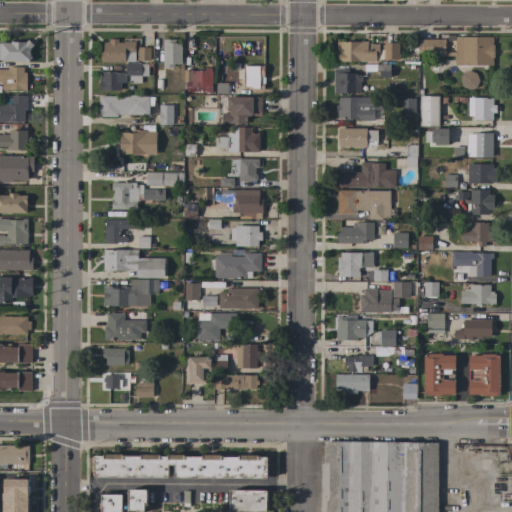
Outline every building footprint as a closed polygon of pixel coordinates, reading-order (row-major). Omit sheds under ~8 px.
[(445,39),(444,52),(455,52),(455,36),(492,37),(492,45),(495,45),(495,57),(492,57),(492,65),(454,65),(454,56),(444,56),(444,58),(431,58),(431,53),(422,53),(422,58),(417,58),(418,39),(445,39)] [(0,61),(0,42),(11,43),(11,41),(26,42),(28,39),(33,45),(30,48),(30,55),(32,58),(26,63),(25,61),(0,61)] [(101,62),(101,51),(103,51),(103,42),(109,42),(109,39),(118,39),(118,43),(124,43),(124,41),(134,41),(134,62),(125,61),(125,62),(101,62)] [(163,39),(175,39),(175,43),(181,43),(181,63),(173,63),(173,68),(163,68),(163,39)] [(338,61),(338,48),(336,48),(336,41),(367,41),(367,43),(371,43),(371,44),(379,44),(379,55),(376,55),(376,61),(338,61)] [(383,48),(382,48),(382,45),(383,45),(383,42),(399,43),(398,54),(400,54),(400,58),(398,58),(398,60),(383,59),(383,48)] [(152,60),(137,60),(137,47),(150,47),(150,49),(152,48),(152,60)] [(148,76),(141,76),(140,83),(129,83),(129,76),(125,76),(125,83),(120,83),(120,90),(99,90),(99,78),(100,78),(100,72),(124,72),(124,75),(125,75),(125,63),(140,63),(140,64),(148,64),(148,76)] [(376,77),(376,64),(389,64),(390,77),(376,77)] [(244,65),(264,66),(264,76),(264,84),(263,89),(259,89),(251,89),(251,87),(244,87),(244,65)] [(22,90),(22,89),(8,89),(8,90),(2,90),(2,82),(0,82),(0,69),(8,69),(8,67),(23,67),(23,72),(27,72),(27,90),(22,90)] [(348,69),(348,73),(356,73),(356,74),(359,74),(359,75),(361,75),(361,81),(359,81),(359,93),(333,92),(333,69),(348,69)] [(183,70),(191,70),(191,71),(212,71),(212,91),(211,91),(211,92),(202,92),(202,90),(200,90),(199,92),(192,92),(192,90),(186,90),(186,82),(191,83),(191,82),(183,82),(183,70)] [(476,87),(468,89),(461,86),(459,79),(462,73),(469,70),(476,73),(478,80),(476,87)] [(227,83),(227,85),(229,85),(229,94),(216,94),(216,83),(227,83)] [(0,104),(11,104),(11,95),(27,95),(27,110),(24,110),(24,122),(7,121),(7,122),(0,122),(0,104)] [(148,115),(117,115),(117,117),(98,117),(98,112),(97,112),(97,108),(99,108),(99,96),(126,96),(126,95),(136,95),(136,96),(148,96),(148,115)] [(221,123),(221,113),(228,113),(228,108),(225,107),(225,100),(227,100),(227,96),(261,97),(261,114),(260,114),(260,116),(247,116),(246,123),(221,123)] [(438,126),(419,126),(419,96),(439,96),(438,126)] [(337,112),(335,112),(335,105),(337,105),(337,97),(381,97),(381,120),(359,120),(359,118),(352,118),(352,119),(347,119),(347,118),(337,118),(337,112)] [(468,97),(492,98),(492,105),(496,105),(496,112),(492,112),(492,120),(472,119),(472,116),(468,115),(468,97)] [(415,113),(400,113),(400,98),(415,98),(415,113)] [(159,104),(173,104),(173,124),(158,124),(159,106),(159,104)] [(259,151),(227,151),(227,147),(214,148),(214,137),(227,137),(227,133),(234,133),(234,127),(250,127),(250,132),(259,132),(259,151)] [(366,128),(366,130),(377,130),(377,141),(376,141),(376,145),(366,145),(366,146),(338,146),(338,128),(366,128)] [(448,145),(434,145),(434,142),(424,142),(424,131),(431,131),(431,128),(448,128),(448,145)] [(0,134),(9,134),(9,130),(27,130),(27,136),(30,136),(30,144),(26,144),(26,149),(9,149),(9,146),(0,146),(0,134)] [(141,154),(141,155),(132,155),(132,154),(119,154),(120,132),(131,132),(131,130),(146,130),(146,132),(156,132),(156,134),(158,134),(158,146),(156,146),(156,154),(141,154)] [(492,157),(466,156),(466,133),(473,133),(492,133),(492,157)] [(196,144),(195,156),(184,156),(184,144),(196,144)] [(405,167),(405,157),(406,157),(406,145),(417,145),(417,157),(416,157),(416,167),(405,167)] [(462,160),(453,159),(453,147),(463,147),(462,160)] [(0,155),(28,156),(33,156),(33,171),(28,171),(28,180),(12,180),(12,182),(0,182),(0,155)] [(238,181),(238,176),(237,176),(237,174),(238,174),(239,158),(258,159),(258,167),(257,167),(256,169),(255,170),(255,173),(256,173),(257,176),(257,179),(255,181),(238,181)] [(337,186),(338,172),(360,172),(361,162),(373,162),(373,163),(383,163),(383,170),(394,170),(394,187),(371,187),(360,187),(360,186),(337,186)] [(467,163),(492,164),(492,168),(496,168),(496,182),(491,182),(491,184),(466,183),(467,163)] [(144,185),(145,174),(146,174),(146,172),(176,173),(176,172),(183,172),(182,183),(175,183),(175,185),(161,185),(144,185)] [(443,187),(442,174),(456,174),(456,187),(443,187)] [(219,186),(219,177),(233,178),(233,187),(219,186)] [(138,201),(136,201),(136,209),(110,209),(110,196),(112,196),(112,190),(111,190),(111,182),(136,183),(136,185),(138,187),(138,201)] [(212,205),(203,205),(203,188),(212,188),(212,205)] [(141,200),(142,189),(164,189),(163,200),(141,200)] [(231,202),(220,201),(221,199),(213,199),(213,192),(221,192),(221,189),(259,190),(258,198),(262,199),(262,213),(261,213),(261,219),(238,218),(238,212),(231,212),(231,202)] [(489,189),(489,194),(493,194),(493,210),(488,210),(488,214),(469,214),(469,189),(489,189)] [(337,190),(354,190),(390,191),(389,217),(381,217),(381,219),(368,219),(368,210),(356,210),(356,213),(354,213),(354,214),(339,214),(340,205),(337,205),(337,190)] [(11,213),(11,214),(3,214),(3,213),(0,213),(0,195),(8,195),(8,193),(17,193),(17,195),(27,195),(26,213),(11,213)] [(182,217),(182,203),(197,204),(196,217),(182,217)] [(430,219),(429,208),(441,207),(441,212),(443,212),(443,215),(441,215),(441,219),(430,219)] [(27,244),(8,244),(3,244),(3,245),(0,245),(0,218),(7,218),(7,220),(22,220),(22,219),(27,219),(27,244)] [(104,228),(104,219),(136,220),(136,229),(120,229),(120,231),(118,231),(118,236),(125,236),(125,242),(115,242),(115,244),(104,244),(104,228)] [(208,229),(208,230),(206,230),(206,229),(204,229),(205,219),(220,219),(220,229),(208,229)] [(339,227),(357,227),(357,222),(373,222),(372,240),(365,240),(365,243),(339,243),(339,227)] [(492,241),(485,241),(485,246),(477,246),(477,241),(461,240),(461,228),(470,228),(470,222),(488,222),(488,231),(492,231),(492,241)] [(258,232),(261,232),(261,240),(258,240),(258,246),(224,246),(224,235),(232,235),(232,230),(235,230),(235,225),(258,226),(258,232)] [(406,232),(406,248),(392,248),(392,232),(406,232)] [(149,236),(149,248),(137,248),(137,236),(149,236)] [(417,250),(417,236),(431,236),(431,250),(417,250)] [(0,270),(0,249),(28,250),(28,257),(32,257),(32,270),(0,270)] [(103,249),(138,249),(138,258),(164,258),(164,278),(137,278),(137,270),(128,270),(103,270),(103,249)] [(468,276),(468,266),(453,265),(453,264),(451,264),(451,251),(471,251),(471,253),(492,253),(492,259),(490,259),(489,276),(468,276)] [(337,276),(337,271),(336,271),(337,257),(340,257),(340,252),(361,252),(361,267),(358,267),(358,272),(359,272),(359,277),(337,276)] [(260,271),(245,271),(245,278),(213,278),(214,256),(243,256),(243,253),(260,253),(260,271)] [(372,269),(387,269),(386,281),(372,281),(372,269)] [(0,277),(32,278),(32,295),(29,295),(29,298),(12,297),(12,303),(0,303),(0,277)] [(103,286),(117,286),(117,289),(120,289),(120,286),(129,286),(129,279),(158,279),(157,291),(157,294),(149,294),(149,306),(102,306),(103,286)] [(409,298),(391,297),(392,281),(409,281),(409,298)] [(206,300),(206,310),(182,310),(182,300),(184,300),(184,282),(198,283),(198,300),(206,300)] [(437,296),(423,296),(423,282),(437,282),(437,296)] [(480,303),(480,306),(474,306),(474,304),(459,303),(460,290),(463,290),(463,289),(469,289),(469,286),(470,286),(470,284),(489,284),(489,291),(493,291),(493,293),(495,293),(495,304),(480,303)] [(218,308),(218,292),(227,292),(227,288),(257,288),(257,309),(218,308)] [(359,305),(359,300),(359,294),(363,294),(363,288),(376,288),(376,290),(390,290),(390,299),(398,299),(397,314),(390,314),(390,312),(375,312),(375,313),(359,312),(359,305)] [(123,320),(145,320),(145,332),(140,332),(139,340),(103,339),(103,326),(106,326),(106,313),(123,313),(123,320)] [(195,340),(196,320),(197,320),(197,313),(235,313),(235,328),(218,328),(218,340),(195,340)] [(443,313),(443,331),(426,331),(426,313),(443,313)] [(335,327),(336,327),(336,317),(344,317),(344,315),(356,315),(356,320),(365,320),(371,320),(371,332),(365,336),(365,337),(357,337),(357,340),(335,340),(335,327)] [(0,334),(0,316),(11,316),(27,317),(27,321),(30,321),(30,330),(27,330),(27,335),(0,334)] [(453,339),(453,330),(463,330),(463,319),(491,319),(491,337),(481,337),(481,339),(453,339)] [(380,345),(380,330),(395,330),(394,345),(380,345)] [(0,343),(10,344),(10,347),(18,347),(18,344),(31,344),(31,362),(3,362),(3,363),(0,362),(0,343)] [(236,344),(256,344),(256,351),(259,351),(259,357),(256,357),(256,368),(235,368),(236,344)] [(412,356),(402,355),(402,354),(393,354),(393,353),(387,353),(387,347),(403,347),(403,349),(412,349),(412,356)] [(123,348),(123,350),(127,350),(127,364),(123,364),(123,365),(105,365),(105,358),(102,358),(102,348),(123,348)] [(442,369),(442,379),(453,379),(453,380),(455,380),(454,394),(441,394),(441,395),(425,395),(425,394),(423,394),(424,355),(425,355),(425,353),(442,353),(442,355),(455,355),(455,369),(453,369),(442,369)] [(480,379),(481,369),(468,369),(468,355),(481,355),(481,354),(495,354),(495,355),(499,355),(499,394),(495,394),(495,396),(481,396),(481,394),(468,394),(468,380),(469,380),(469,379),(480,379)] [(356,356),(356,355),(371,355),(371,366),(366,366),(366,371),(361,371),(361,372),(347,372),(347,365),(343,365),(343,356),(356,356)] [(185,357),(210,357),(210,371),(205,371),(205,383),(185,383),(185,357)] [(226,360),(226,373),(213,372),(213,360),(226,360)] [(31,390),(18,390),(18,388),(10,388),(10,390),(0,390),(0,371),(4,371),(4,373),(18,372),(31,372),(31,390)] [(118,378),(122,378),(122,383),(118,383),(118,388),(105,388),(105,382),(103,382),(103,378),(105,378),(105,374),(118,374),(118,378)] [(213,374),(226,374),(226,375),(256,376),(256,380),(258,381),(258,385),(256,385),(256,390),(213,389),(213,374)] [(368,374),(368,376),(373,376),(373,391),(367,391),(367,390),(356,390),(356,394),(347,394),(347,390),(335,390),(335,374),(368,374)] [(135,397),(135,384),(138,384),(138,382),(143,382),(143,384),(145,384),(145,383),(146,383),(146,381),(152,381),(152,397),(135,397)] [(401,384),(415,384),(415,399),(401,399),(401,384)] [(321,511),(321,464),(323,464),(324,442),(438,442),(437,511),(321,511)] [(0,463),(0,445),(29,445),(29,463),(0,463)] [(94,477),(94,474),(93,474),(93,470),(94,470),(94,463),(93,463),(93,458),(94,458),(94,456),(103,456),(103,455),(104,455),(104,454),(121,454),(121,455),(123,455),(123,456),(140,456),(140,455),(141,455),(141,454),(159,454),(159,455),(160,455),(160,456),(167,457),(167,455),(169,455),(169,454),(183,454),(183,455),(185,455),(185,456),(201,457),(201,455),(203,455),(220,455),(222,456),(222,457),(238,457),(238,456),(240,456),(240,455),(257,455),(257,456),(259,456),(259,457),(267,457),(267,460),(268,460),(268,464),(267,464),(267,471),(268,471),(268,476),(267,476),(267,478),(175,478),(175,465),(169,465),(168,478),(94,477)] [(0,473),(28,473),(28,496),(9,497),(9,500),(1,500),(1,496),(0,496),(0,473)] [(147,502),(147,505),(144,505),(144,511),(143,511),(136,511),(128,511),(128,509),(123,509),(123,511),(122,511),(101,511),(101,509),(100,509),(100,502),(101,502),(101,494),(122,494),(122,501),(128,501),(128,490),(147,490),(147,502)] [(267,490),(267,511),(250,511),(246,511),(238,511),(230,511),(230,490),(267,490)]
